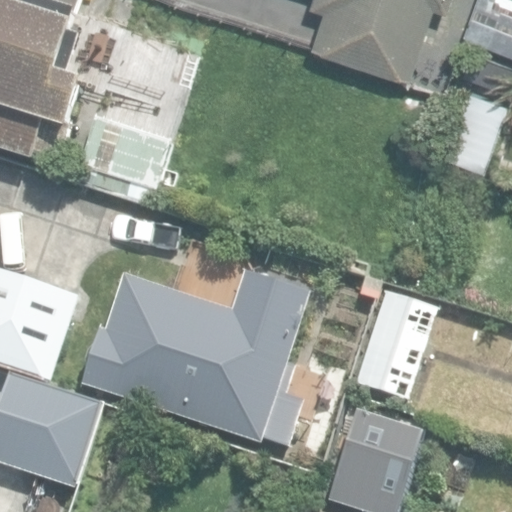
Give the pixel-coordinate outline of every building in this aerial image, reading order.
[(0,0),(0,150),(37,162),(40,154),(64,161),(83,102),(57,94),(79,25),(75,24),(79,10),(47,0),(27,0),(26,7),(3,0),(0,0)] [(447,0),(315,0),(313,6),(326,10),(315,44),(416,76),(440,1),(447,3),(447,0)] [(128,93),(194,112),(218,28),(151,9),(128,93)] [(487,170),(511,95),(470,86),(447,157),(487,170)] [(83,167),(161,192),(177,141),(100,116),(83,167)] [(0,364),(56,383),(85,299),(0,270),(0,364)] [(269,439),(293,447),(308,401),(291,396),(301,366),(294,363),(317,297),(249,275),(237,310),(130,275),(111,330),(105,328),(86,386),(266,447),(269,439)] [(359,382),(412,401),(444,310),(392,291),(359,382)] [(0,422),(0,461),(79,488),(106,404),(16,375),(0,422)] [(331,494),(357,503),(385,421),(359,412),(331,494)]
